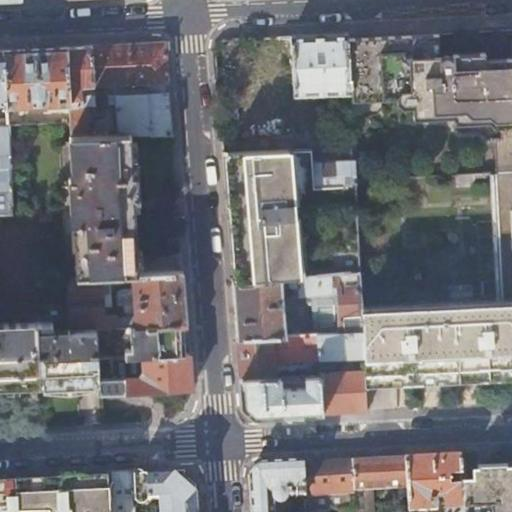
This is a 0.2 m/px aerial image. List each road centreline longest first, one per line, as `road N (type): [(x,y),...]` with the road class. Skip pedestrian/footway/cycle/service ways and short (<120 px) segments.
road 1 (residential): [(222,442),(188,16)]
road 2 (residential): [(188,16),(511,3)]
road 3 (residential): [(222,442),(511,429)]
road 4 (residential): [(0,453),(222,442)]
road 5 (residential): [(188,16),(0,25)]
